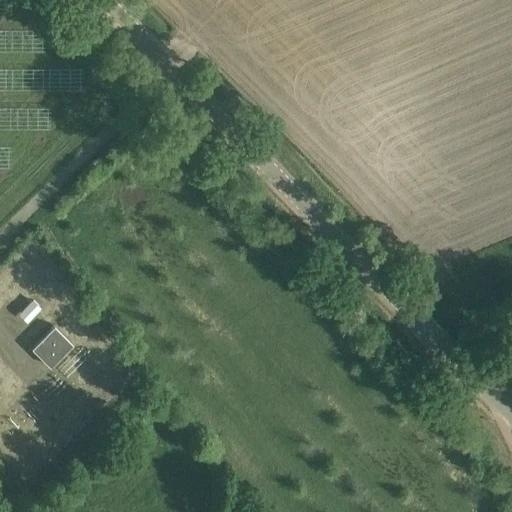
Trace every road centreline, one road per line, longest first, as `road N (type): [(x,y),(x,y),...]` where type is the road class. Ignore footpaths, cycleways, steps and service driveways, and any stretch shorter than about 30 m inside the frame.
road 1 (unclassified): [(511,411),(109,0)]
road 2 (unknown): [(0,233),(171,63)]
